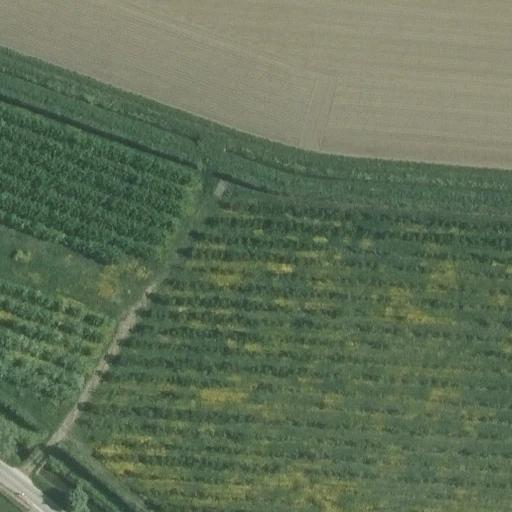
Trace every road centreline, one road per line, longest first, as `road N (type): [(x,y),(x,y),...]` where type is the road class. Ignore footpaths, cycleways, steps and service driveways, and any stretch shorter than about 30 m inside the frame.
road 1 (track): [(511,179),(282,154),(0,54)]
road 2 (track): [(14,485),(82,399),(215,183),(216,132)]
